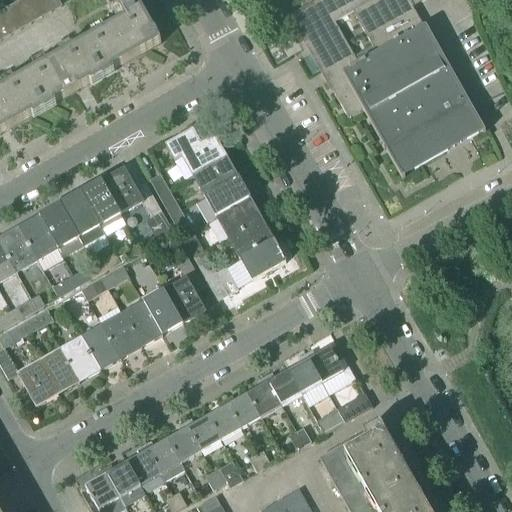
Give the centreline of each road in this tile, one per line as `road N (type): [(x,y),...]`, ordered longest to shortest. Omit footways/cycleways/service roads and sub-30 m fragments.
road 1 (residential): [(27,469),(364,276)]
road 2 (residential): [(0,203),(237,62)]
road 3 (residential): [(493,511),(364,276)]
road 4 (residential): [(364,276),(237,62)]
road 5 (unclassified): [(364,276),(511,201)]
